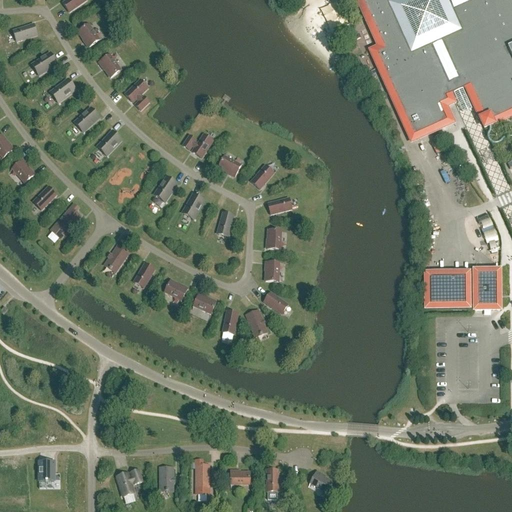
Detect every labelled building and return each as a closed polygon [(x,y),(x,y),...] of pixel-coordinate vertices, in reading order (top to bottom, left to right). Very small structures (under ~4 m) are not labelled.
[(87,2),(86,0),(69,0),(63,5),(69,14),(87,2)] [(511,0),(356,0),(378,49),(370,52),(385,86),(412,144),(431,135),(454,125),(446,108),(454,104),(451,96),(455,94),(456,97),(463,94),(462,91),(466,89),(484,130),(486,129),(501,123),(511,117),(511,0)] [(34,26),(13,33),(17,43),(37,37),(34,26)] [(78,33),(89,49),(99,42),(93,34),(94,33),(89,26),(88,26),(87,26),(78,33)] [(32,66),(39,77),(49,71),(48,69),(56,64),(50,54),(32,66)] [(99,64),(111,79),(120,73),(121,72),(116,64),(115,65),(109,57),(99,64)] [(50,94),(58,105),(76,92),(69,82),(61,88),(60,87),(50,94)] [(140,82),(125,96),(133,104),(137,101),(139,103),(135,107),(141,112),(149,104),(144,98),(142,100),(140,98),(148,90),(140,82)] [(74,124),(83,134),(92,126),(91,125),(98,118),(91,110),(74,124)] [(97,149),(107,158),(122,142),(114,134),(107,141),(105,140),(97,149)] [(13,152),(2,136),(0,137),(0,153),(4,159),(13,152)] [(190,138),(183,147),(189,152),(192,148),(195,149),(192,154),(201,160),(213,143),(204,136),(197,146),(195,144),(196,142),(190,138)] [(235,178),(241,168),(232,163),(233,162),(224,158),(224,159),(218,169),(235,178)] [(418,159),(414,161),(419,172),(423,170),(418,159)] [(35,176),(22,162),(13,170),(20,177),(19,178),(25,185),(26,184),(35,176)] [(274,175),(265,167),(251,184),(260,191),(274,175)] [(154,197),(165,204),(172,194),(170,193),(176,185),(166,179),(154,197)] [(57,196),(49,188),(33,204),(41,212),(57,196)] [(182,215),(194,221),(205,203),(195,197),(190,205),(188,204),(182,215)] [(271,216),(292,211),(289,200),(268,205),(271,216)] [(75,206),(74,206),(51,232),(51,233),(52,231),(61,240),(60,241),(61,241),(72,228),(73,229),(76,226),(75,225),(81,218),(76,214),(79,210),(74,206),(75,206)] [(217,236),(228,239),(234,217),(223,214),(217,236)] [(268,231),(267,251),(279,251),(279,241),(281,242),(281,232),(280,232),(268,231)] [(111,258),(104,267),(115,275),(129,255),(118,247),(113,255),(111,254),(109,257),(111,258)] [(267,264),(265,283),(277,284),(277,283),(278,284),(279,274),(278,274),(278,264),(267,264)] [(145,265),(134,284),(144,290),(155,271),(145,265)] [(426,276),(426,310),(469,310),(469,307),(474,307),(475,312),(486,312),(488,312),(500,312),(500,298),(500,296),(499,273),(496,273),(474,273),(474,283),(469,283),(469,275),(426,276)] [(182,301),(188,291),(170,282),(165,292),(165,294),(173,298),(174,297),(182,301)] [(270,294),(264,304),(282,316),(288,307),(270,294)] [(216,304),(198,296),(194,307),(203,311),(202,312),(211,315),(211,314),(212,314),(216,304)] [(246,317),(255,339),(267,334),(263,324),(265,323),(263,320),(262,320),(258,312),(246,317)] [(227,313),(223,334),(234,336),(238,315),(227,313)] [(209,495),(209,491),(209,482),(211,482),(211,478),(209,478),(209,467),(202,467),(202,462),(196,462),(196,467),(196,490),(196,495),(209,495)] [(39,483),(54,483),(54,463),(39,463),(39,483)] [(160,493),(173,493),(173,484),(175,484),(175,480),(173,480),(173,469),(160,469),(160,493)] [(135,486),(142,483),(139,472),(131,474),(132,477),(129,477),(128,475),(117,478),(123,498),(134,495),(131,484),(134,483),(135,486)] [(278,494),(278,472),(267,472),(267,494),(278,494)] [(250,474),(231,474),(231,485),(250,485),(250,474)] [(327,494),(333,483),(316,474),(311,484),(327,494)]
